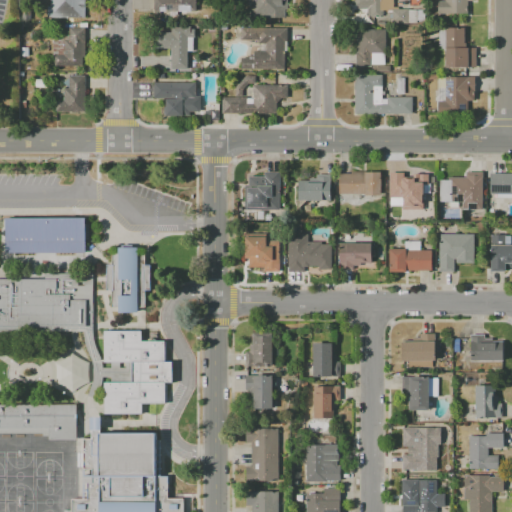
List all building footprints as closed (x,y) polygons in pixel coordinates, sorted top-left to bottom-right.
[(84,0),(84,16),(82,16),(82,17),(53,17),(53,0),(84,0)] [(196,0),(196,12),(154,11),(154,0),(196,0)] [(287,0),(287,10),(284,10),(284,18),(250,18),(250,6),(248,6),(248,0),(287,0)] [(423,10),(423,21),(392,21),(392,10),(382,10),(382,16),(381,16),(381,17),(370,17),(370,16),(367,16),(367,9),(358,9),(358,6),(355,6),(355,0),(392,0),(392,7),(397,7),(397,9),(408,9),(408,10),(423,10)] [(474,0),(474,1),(467,1),(467,14),(437,14),(437,1),(445,1),(445,0),(474,0)] [(190,26),(190,36),(193,36),(193,51),(187,51),(187,68),(171,68),(171,48),(157,48),(157,32),(171,32),(171,26),(190,26)] [(84,27),(84,57),(82,57),(82,65),(53,65),(52,39),(59,40),(64,35),(68,35),(69,27),(84,27)] [(283,69),(240,68),(240,57),(246,57),(246,55),(253,55),(253,50),(265,51),(265,43),(257,43),(257,40),(239,40),(240,27),(286,28),(286,51),(283,51),(283,69)] [(464,28),(463,43),(465,43),(465,48),(475,48),(475,67),(445,67),(445,48),(440,48),(440,46),(438,46),(438,30),(444,30),(444,28),(464,28)] [(389,69),(371,69),(371,67),(355,66),(355,29),(385,30),(384,65),(389,65),(389,69)] [(380,74),(380,91),(383,91),(383,94),(381,94),(381,99),(386,99),(386,96),(411,97),(411,114),(388,113),(388,115),(381,115),(381,114),(353,113),(354,74),(380,74)] [(84,111),(55,111),(55,100),(63,100),(63,88),(68,88),(68,75),(84,75),(84,111)] [(287,97),(281,97),(277,102),(277,113),(223,112),(223,96),(235,96),(235,86),(245,75),(256,75),(256,83),(248,83),(243,88),(242,97),(252,97),(252,85),(287,85),(287,97)] [(404,77),(404,94),(396,94),(397,77),(404,77)] [(474,77),(474,82),(475,84),(474,86),(474,100),(467,101),(467,118),(450,118),(450,113),(437,113),(437,101),(445,101),(445,77),(474,77)] [(195,82),(195,96),(200,96),(199,111),(189,111),(189,116),(163,116),(163,99),(165,99),(165,98),(153,98),(153,82),(195,82)] [(381,171),(381,195),(365,195),(365,193),(339,193),(339,173),(352,173),(352,171),(381,171)] [(423,185),(423,209),(402,209),(402,203),(390,203),(390,196),(389,196),(389,171),(404,171),(404,176),(419,176),(419,185),(423,185)] [(482,171),(482,209),(462,209),(462,202),(458,202),(458,207),(450,207),(450,201),(439,201),(439,180),(448,180),(448,177),(465,177),(465,171),(482,171)] [(278,172),(279,209),(244,210),(244,185),(248,185),(248,177),(263,176),(263,172),(278,172)] [(489,194),(489,173),(511,173),(511,197),(496,197),(496,194),(489,194)] [(331,174),(331,200),(298,200),(298,181),(309,181),(309,178),(316,178),(316,174),(331,174)] [(4,218),(4,252),(83,252),(83,240),(83,218),(4,218)] [(278,240),(279,271),(263,272),(263,267),(248,267),(248,258),(243,258),(243,253),(246,253),(246,238),(244,238),(244,234),(265,233),(265,240),(278,240)] [(473,233),(474,262),(456,262),(456,258),(453,258),(453,271),(439,271),(439,233),(473,233)] [(331,245),(331,270),(319,270),(319,266),(308,266),(308,267),(304,267),(304,271),(289,272),(289,235),(307,234),(307,242),(321,242),(321,245),(331,245)] [(491,271),(491,235),(505,235),(505,245),(511,245),(511,267),(505,267),(505,270),(491,271)] [(431,249),(432,270),(407,270),(407,271),(389,271),(389,248),(405,248),(405,240),(420,240),(420,249),(431,249)] [(372,242),(372,249),(379,249),(379,255),(377,255),(377,261),(372,261),(372,262),(361,262),(361,265),(353,265),(353,268),(346,269),(346,261),(340,261),(339,242),(372,242)] [(110,307),(110,290),(105,290),(105,265),(110,265),(110,252),(118,252),(118,247),(137,247),(137,252),(143,252),(143,264),(149,264),(149,290),(144,290),(144,307),(137,307),(137,313),(118,312),(118,307),(110,307)] [(0,432),(48,433),(48,438),(77,438),(77,404),(0,403),(0,329),(82,329),(83,341),(88,354),(92,364),(93,376),(90,386),(87,391),(95,396),(104,383),(105,413),(142,413),(142,404),(155,403),(165,402),(165,383),(172,383),(172,361),(166,361),(165,340),(141,341),(141,331),(103,331),(103,358),(97,343),(93,326),(93,273),(44,273),(44,277),(0,277),(0,432)] [(272,332),(272,365),(245,364),(245,350),(248,350),(248,343),(251,343),(251,333),(253,333),(253,332),(272,332)] [(434,332),(434,359),(401,359),(401,341),(412,341),(412,336),(419,336),(419,332),(434,332)] [(502,339),(502,359),(470,359),(470,333),(483,333),(483,337),(492,337),(492,340),(502,339)] [(339,360),(339,375),(312,375),(312,341),(331,341),(331,353),(335,353),(336,360),(339,360)] [(271,374),(271,378),(275,378),(275,387),(272,387),(272,399),(274,399),(274,406),(249,406),(249,389),(245,389),(245,374),(271,374)] [(428,375),(428,377),(437,377),(437,395),(428,395),(428,409),(407,408),(407,388),(402,388),(402,375),(409,375),(409,377),(409,375),(428,375)] [(339,384),(339,399),(335,399),(335,406),(331,406),(332,417),(314,417),(313,385),(339,384)] [(494,384),(494,395),(497,395),(497,402),(501,402),(501,416),(475,417),(475,408),(476,408),(475,384),(494,384)] [(91,418),(101,418),(101,433),(155,433),(155,475),(169,475),(169,497),(183,497),(183,511),(72,511),(72,497),(76,497),(83,497),(84,439),(90,439),(91,418)] [(278,427),(278,479),(253,479),(253,478),(245,478),(245,465),(251,465),(251,441),(245,441),(245,429),(252,429),(252,427),(278,427)] [(442,433),(442,445),(435,445),(436,461),(428,461),(429,468),(402,468),(402,453),(415,453),(414,445),(407,445),(407,447),(404,447),(404,431),(406,431),(406,432),(435,432),(435,433),(442,433)] [(502,432),(502,446),(487,446),(487,454),(497,454),(497,467),(468,467),(468,435),(485,435),(485,432),(502,432)] [(337,442),(337,457),(327,457),(327,464),(339,464),(339,479),(323,479),(323,472),(306,472),(305,443),(335,443),(335,442),(337,442)] [(502,475),(503,489),(491,490),(491,511),(469,511),(469,498),(464,498),(463,474),(488,474),(488,475),(502,475)] [(436,478),(436,492),(444,492),(444,505),(436,505),(436,511),(419,511),(403,511),(403,501),(414,501),(414,490),(418,490),(418,478),(436,478)] [(340,487),(340,511),(305,511),(305,492),(323,492),(323,487),(340,487)] [(277,490),(277,511),(251,511),(251,504),(245,504),(245,490),(277,490)]
